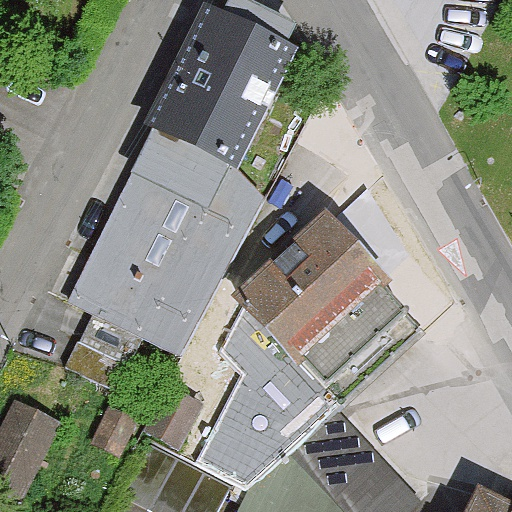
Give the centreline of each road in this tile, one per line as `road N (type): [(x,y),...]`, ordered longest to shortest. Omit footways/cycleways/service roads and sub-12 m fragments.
road 1 (residential): [(511,336),(329,0)]
road 2 (residential): [(159,0),(0,307)]
